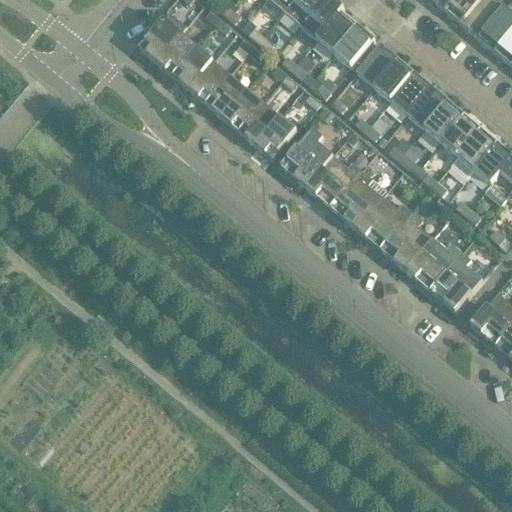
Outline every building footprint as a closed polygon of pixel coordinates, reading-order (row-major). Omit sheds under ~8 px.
[(195,3),(191,0),(180,0),(180,1),(190,9),(195,3)] [(284,17),(299,0),(271,0),(268,4),(284,17)] [(301,31),(327,0),(299,0),(284,17),(301,31)] [(318,45),(344,14),(327,0),(301,31),(318,45)] [(446,16),(459,0),(429,0),(428,2),(446,16)] [(462,30),(487,0),(459,0),(446,16),(462,30)] [(478,44),(504,13),(488,0),(487,0),(462,30),(478,44)] [(231,14),(222,6),(216,13),(226,21),(231,14)] [(495,58),(511,37),(511,19),(504,13),(478,44),(495,58)] [(241,22),(239,20),(231,14),(226,21),(235,29),(241,22)] [(335,59),(359,31),(343,17),(345,15),(344,14),(318,45),(335,59)] [(221,25),(211,16),(206,23),(216,31),(221,25)] [(157,69),(181,40),(164,25),(140,54),(143,57),(157,69)] [(232,33),(221,25),(216,31),(227,40),(232,33)] [(352,74),(376,45),(359,31),(335,59),(352,74)] [(265,42),(255,34),(249,40),(259,48),(265,42)] [(511,72),(511,71),(511,37),(495,58),(511,72)] [(173,83),(198,53),(181,40),(157,69),(173,83)] [(274,50),(265,42),(259,48),(269,56),(274,50)] [(255,53),(244,44),(239,50),(249,59),(255,53)] [(375,93),(399,64),(381,50),(357,78),(375,93)] [(190,97),(215,67),(198,53),(173,83),(190,97)] [(265,61),(255,53),(249,59),(260,68),(265,61)] [(298,69),(288,61),(282,68),(292,76),(298,69)] [(391,107),(415,78),(399,64),(375,93),(391,107)] [(206,110),(231,81),(215,67),(190,97),(206,110)] [(307,77),(298,69),(292,76),(302,84),(307,77)] [(288,80),(277,72),(272,78),(283,87),(288,80)] [(408,121),(432,92),(415,78),(391,107),(408,121)] [(293,95),(298,89),(288,80),(283,87),(293,95)] [(223,124),(248,95),(231,81),(206,110),(223,124)] [(332,98),(322,89),(316,96),(326,104),(332,98)] [(425,134),(448,106),(432,92),(408,121),(425,134)] [(240,138),(264,109),(248,95),(223,124),(240,138)] [(321,108),(311,100),(306,106),(316,115),(321,108)] [(347,111),(338,103),(332,109),(342,118),(347,111)] [(442,149),(466,120),(448,106),(425,134),(442,149)] [(256,152),(281,123),(264,109),(240,138),(256,152)] [(458,162),(482,134),(466,120),(442,149),(458,162)] [(276,162),(298,137),(281,123),(256,152),(273,166),(276,162)] [(371,131),(362,123),(356,130),(366,137),(371,131)] [(381,139),(371,131),(366,137),(376,146),(381,139)] [(306,193),(334,160),(320,149),(324,143),(313,134),(279,175),(289,184),(292,181),(306,193)] [(476,175),(499,148),(482,134),(458,162),(453,168),(470,183),(476,175)] [(492,189),(511,165),(511,158),(499,148),(476,175),(492,189)] [(404,158),(395,151),(390,157),(399,165),(404,158)] [(415,167),(404,158),(399,165),(409,174),(415,167)] [(329,217),(363,175),(353,167),(348,173),(334,160),(306,193),(321,206),(318,208),(329,217)] [(508,204),(511,199),(511,165),(492,189),(486,196),(503,210),(508,204)] [(356,235),(384,202),(369,190),(374,184),(363,175),(329,217),(339,226),(342,223),(356,235)] [(438,186),(429,179),(423,185),(432,193),(438,186)] [(448,195),(438,186),(432,193),(442,202),(448,195)] [(379,259),(413,218),(403,209),(398,214),(384,202),(356,235),(371,247),(368,250),(379,259)] [(471,214),(462,206),(456,213),(465,221),(471,214)] [(481,223),(471,214),(465,221),(476,229),(481,223)] [(406,277),(433,244),(419,231),(423,226),(413,218),(379,259),(389,267),(391,264),(406,277)] [(505,243),(496,235),(490,241),(500,250),(505,243)] [(428,300),(463,259),(452,250),(448,256),(433,244),(406,277),(420,289),(418,291),(428,300)] [(456,318),(483,285),(468,273),(473,267),(463,259),(428,300),(439,309),(441,306),(456,318)] [(494,355),(511,333),(511,309),(499,298),(471,331),(486,344),(484,346),(494,355)] [(511,365),(511,333),(494,355),(504,364),(507,361),(511,365)]
